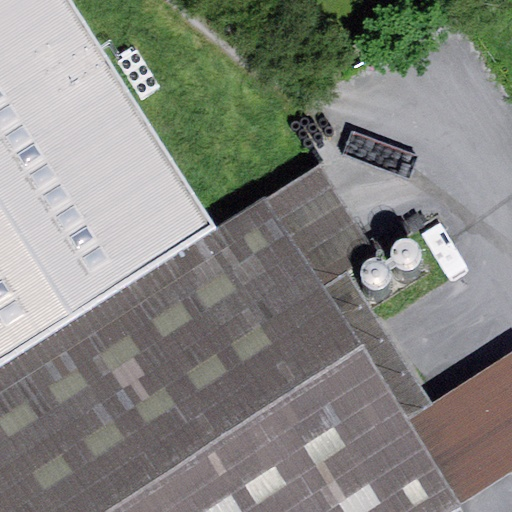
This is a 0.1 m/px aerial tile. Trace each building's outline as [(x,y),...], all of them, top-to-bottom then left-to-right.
[(57,0),(0,0),(0,385),(216,249),(57,0)] [(0,385),(0,511),(454,511),(406,437),(321,305),(348,288),(380,266),(323,179),(216,249),(0,385)] [(403,298),(408,298),(413,297),(418,294),(421,290),(422,285),(422,280),(420,275),(417,272),(413,269),(409,268),(404,269),(400,270),(396,273),(393,277),(392,282),(393,287),(395,292),(398,296),(403,298)] [(406,437),(433,420),(348,288),(321,305),(406,437)] [(374,318),(379,319),(384,317),(389,315),(392,310),(393,305),(393,300),(391,296),(388,292),(384,290),(379,289),(375,289),(371,291),(367,294),(364,297),(363,303),(363,308),(366,312),(369,316),(374,318)] [(511,368),(433,420),(406,437),(454,511),(471,511),(511,486),(511,368)]
